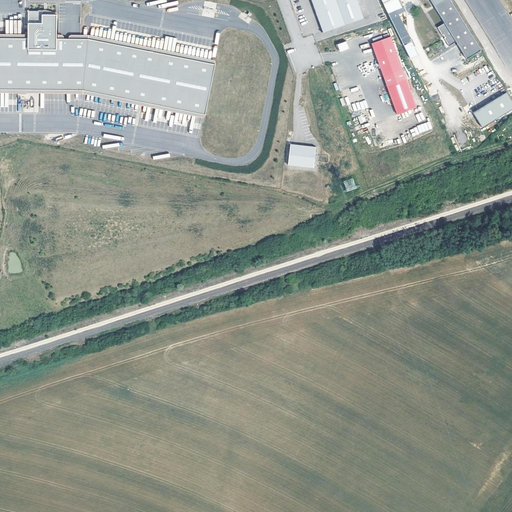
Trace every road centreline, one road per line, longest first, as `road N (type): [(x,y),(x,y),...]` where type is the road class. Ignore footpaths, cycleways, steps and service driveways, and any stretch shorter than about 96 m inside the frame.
road 1 (track): [(318,211),(511,140)]
road 2 (unknown): [(404,0),(423,57),(485,95)]
